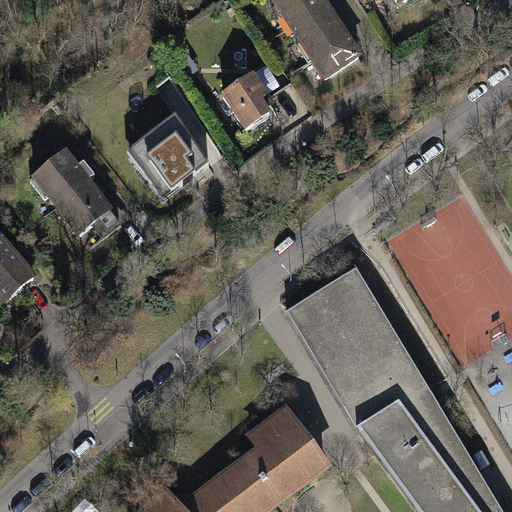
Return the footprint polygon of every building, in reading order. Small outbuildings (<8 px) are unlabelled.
[(359,57),(320,0),(273,0),(274,0),(326,80),(359,57)] [(253,79),(222,98),(245,133),(269,118),(262,106),(268,103),(253,79)] [(209,167),(179,122),(130,159),(163,202),(209,167)] [(75,171),(64,158),(31,184),(45,201),(48,198),(81,238),(92,229),(102,240),(120,225),(87,185),(94,179),(83,165),(75,171)] [(0,241),(0,296),(5,302),(32,279),(0,241)] [(499,511),(356,274),(287,315),(357,431),(416,511),(499,511)] [(251,440),(260,454),(180,511),(165,495),(144,511),(266,511),(323,471),(281,416),(251,440)]
